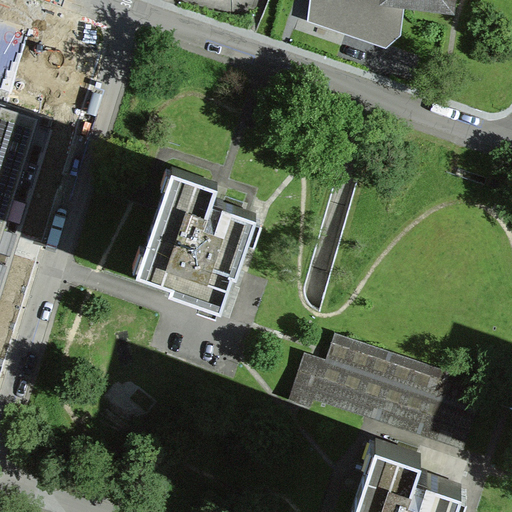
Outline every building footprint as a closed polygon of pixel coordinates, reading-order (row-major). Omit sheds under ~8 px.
[(383,0),(308,0),(306,17),(385,44),(400,32),(403,8),(383,5),(383,0)] [(383,0),(383,5),(403,8),(460,15),(462,0),(383,0)] [(0,264),(47,111),(0,96),(0,264)] [(218,176),(170,160),(134,267),(169,278),(165,285),(221,303),(232,267),(236,268),(257,207),(213,192),(218,176)] [(419,451),(370,434),(343,511),(449,511),(460,482),(414,466),(419,451)]
